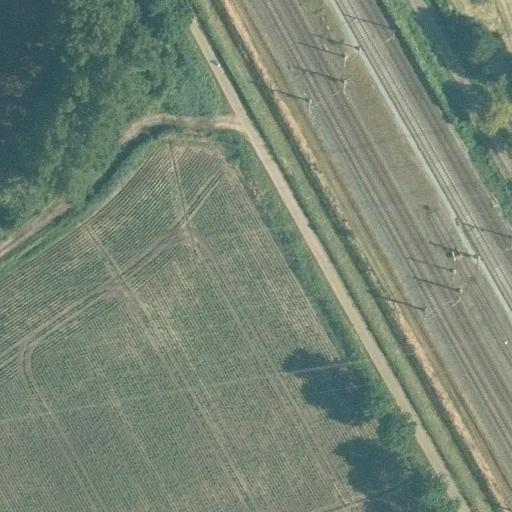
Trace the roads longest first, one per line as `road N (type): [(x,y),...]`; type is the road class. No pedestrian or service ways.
road 1 (unclassified): [(465,511),(180,0)]
road 2 (track): [(244,119),(148,122),(69,203),(0,252)]
road 3 (unclassified): [(511,165),(416,0)]
